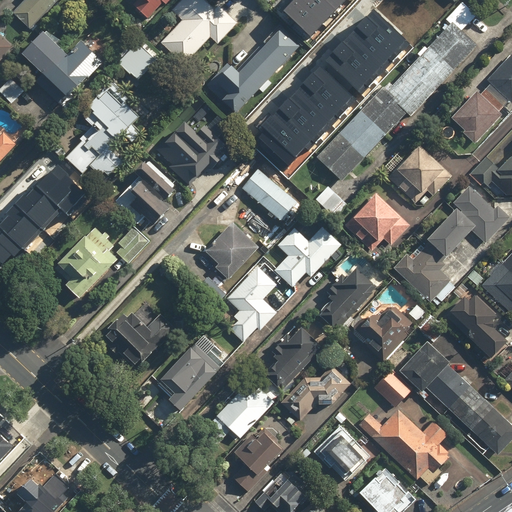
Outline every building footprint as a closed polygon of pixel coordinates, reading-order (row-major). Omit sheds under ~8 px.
[(32,29),(59,0),(26,0),(15,12),(32,29)] [(137,0),(134,3),(144,12),(150,18),(166,2),(168,5),(172,0),(137,0)] [(185,64),(207,43),(213,37),(219,44),(241,24),(222,5),(217,10),(207,0),(183,0),(174,9),(184,19),(162,40),(185,64)] [(292,0),(283,11),(311,37),(345,0),(292,0)] [(346,181),(409,112),(413,115),(479,43),(464,29),(471,21),(456,8),(447,18),(383,88),(320,157),(346,181)] [(372,12),(254,134),(288,167),(406,44),(372,12)] [(240,112),(262,89),(265,92),(274,82),(271,80),(304,45),(283,25),(240,69),(232,61),(210,83),(219,91),(240,112)] [(63,105),(72,96),(92,75),(93,77),(110,60),(108,59),(87,38),(72,53),(48,30),(27,51),(46,70),(36,80),(63,105)] [(0,61),(15,46),(0,31),(0,61)] [(140,80),(160,60),(141,41),(121,61),(140,80)] [(454,116),(468,129),(465,132),(476,144),(479,141),(504,116),(500,112),(511,100),(511,54),(489,79),(493,82),(482,94),(479,91),(454,116)] [(0,88),(14,103),(27,91),(13,77),(0,88)] [(106,180),(126,161),(115,148),(129,135),(135,142),(145,133),(134,122),(141,116),(128,102),(131,99),(113,80),(80,110),(94,125),(81,137),(86,141),(69,157),(84,174),(93,166),(106,180)] [(225,159),(227,161),(235,153),(228,147),(230,145),(208,123),(201,131),(189,120),(172,138),(170,135),(157,148),(173,163),(171,166),(192,185),(213,163),(217,167),(222,162),(225,159)] [(5,130),(0,135),(0,165),(8,156),(20,144),(5,130)] [(456,174),(421,142),(389,177),(423,209),(456,174)] [(493,182),(506,195),(511,194),(511,158),(503,168),(489,155),(472,173),(487,188),(493,182)] [(139,169),(143,173),(116,201),(140,223),(149,214),(160,224),(177,207),(169,200),(170,199),(181,187),(150,157),(139,169)] [(244,187),(271,210),(268,214),(273,218),(276,214),(284,221),(300,201),(260,168),(244,187)] [(0,267),(18,247),(22,251),(59,208),(66,214),(84,194),(56,170),(28,201),(23,196),(0,222),(0,267)] [(351,205),(330,185),(317,199),(338,219),(351,205)] [(432,240),(449,257),(475,230),(488,242),(511,216),(499,204),(496,208),(472,185),(451,207),(455,210),(429,237),(432,240)] [(385,239),(393,246),(414,224),(378,190),(346,224),(374,251),(385,239)] [(208,251),(221,263),(218,266),(231,279),(234,276),(262,246),(235,221),(208,251)] [(90,290),(122,258),(119,255),(120,253),(124,257),(129,263),(151,241),(136,227),(120,243),(123,247),(120,250),(117,246),(110,239),(114,235),(103,225),(99,228),(98,226),(62,261),(63,262),(57,268),(70,281),(69,283),(83,297),(90,290)] [(344,253),(339,249),(344,244),(327,227),(313,242),(298,227),(281,245),(290,254),(276,269),(295,287),(309,272),(313,276),(332,257),(336,261),(344,253)] [(395,268),(431,302),(438,294),(443,300),(457,286),(451,280),(453,279),(440,267),(449,257),(432,240),(415,258),(409,253),(395,268)] [(511,251),(481,284),(511,313),(511,251)] [(230,296),(242,309),(235,316),(239,320),(232,328),(246,341),(261,326),(264,329),(280,311),(267,298),(280,284),(260,265),(230,296)] [(378,283),(365,271),(360,266),(350,276),(345,272),(332,286),(337,291),(331,297),(336,302),(324,313),(337,325),(378,283)] [(485,277),(476,269),(469,276),(478,285),(485,277)] [(228,292),(211,275),(203,283),(220,300),(228,292)] [(502,314),(479,292),(476,297),(471,292),(469,294),(466,292),(470,288),(464,282),(456,291),(465,299),(454,311),(478,334),(475,338),(496,358),(500,354),(511,340),(511,339),(495,323),(502,314)] [(382,314),(379,311),(371,319),(366,315),(352,330),(356,334),(384,363),(420,327),(394,301),(382,314)] [(428,310),(419,302),(411,312),(420,320),(428,310)] [(179,328),(163,313),(150,326),(135,312),(131,316),(127,312),(113,326),(115,328),(109,335),(117,342),(121,338),(130,347),(126,351),(139,363),(145,358),(148,360),(179,328)] [(448,330),(433,314),(420,326),(434,342),(448,330)] [(270,354),(279,362),(270,372),(283,385),(323,343),(310,330),(305,325),(294,336),(290,332),(270,354)] [(206,333),(198,341),(163,379),(177,392),(172,399),(185,411),(190,405),(226,367),(228,364),(219,355),(223,350),(206,333)] [(450,408),(473,430),(465,438),(484,455),(492,447),(500,455),(511,441),(511,420),(452,364),(454,362),(431,340),(403,368),(426,390),(429,388),(432,391),(424,399),(443,416),(450,408)] [(322,377),(306,377),(284,400),(304,419),(323,400),(330,407),(354,383),(335,364),(322,377)] [(415,389),(393,368),(375,387),(398,408),(415,389)] [(267,383),(263,388),(259,385),(256,388),(249,381),(212,422),(227,436),(233,429),(243,438),(282,397),(267,383)] [(419,480),(423,476),(433,485),(447,471),(443,467),(455,454),(443,443),(452,434),(436,419),(425,430),(401,407),(384,425),(371,413),(361,424),(419,480)] [(377,458),(343,423),(314,451),(348,486),(377,458)] [(0,461),(18,443),(0,425),(0,461)] [(261,432),(259,430),(256,434),(254,433),(237,451),(247,461),(233,477),(250,493),(268,473),(266,470),(287,447),(268,426),(261,432)] [(405,511),(413,505),(406,498),(412,492),(389,466),(359,494),(376,511),(405,511)] [(71,487),(57,473),(45,484),(44,483),(41,486),(34,479),(21,491),(32,503),(22,511),(57,511),(58,511),(57,511),(64,511),(73,504),(69,499),(74,494),(69,489),(71,487)] [(292,476),(284,485),(278,479),(257,500),(267,511),(277,501),(282,506),(286,502),(295,511),(311,495),(292,476)]
